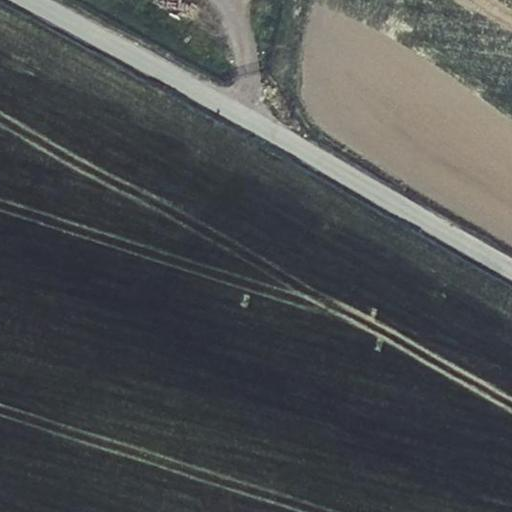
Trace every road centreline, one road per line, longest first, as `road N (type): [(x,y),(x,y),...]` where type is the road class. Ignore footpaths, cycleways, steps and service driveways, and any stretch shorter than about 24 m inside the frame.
road 1 (unclassified): [(22,0),(511,270)]
road 2 (track): [(298,0),(263,133)]
